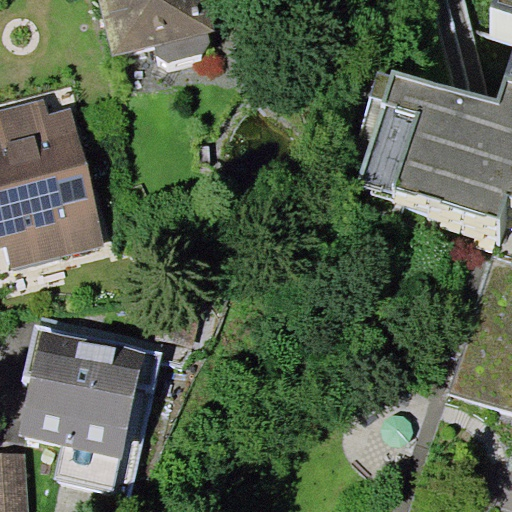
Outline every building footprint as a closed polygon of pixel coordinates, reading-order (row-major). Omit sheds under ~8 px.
[(206,0),(98,0),(112,55),(154,45),(156,55),(167,63),(203,54),(210,41),(208,32),(214,31),(206,0)] [(511,0),(493,0),(490,8),(511,13),(511,51),(496,97),(393,67),(390,74),(378,69),(370,96),(383,99),(357,178),(392,191),(393,186),(498,219),(507,223),(447,392),(511,410),(511,0)] [(45,98),(0,109),(0,247),(6,246),(12,269),(106,244),(70,109),(49,114),(45,98)] [(146,353),(43,329),(19,433),(63,444),(119,457),(122,457),(146,353)] [(112,490),(119,457),(63,444),(54,477),(112,490)] [(0,511),(29,511),(25,452),(0,453),(0,511)]
